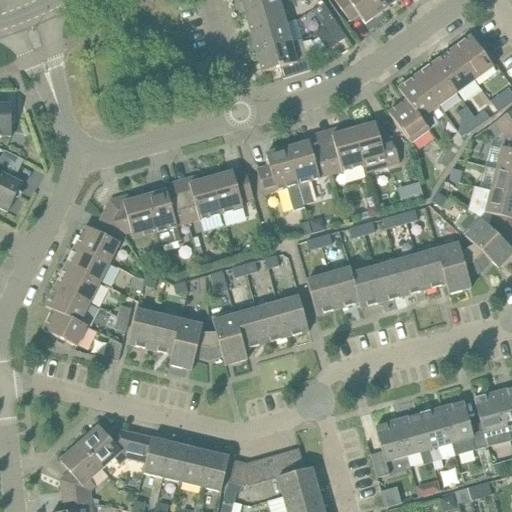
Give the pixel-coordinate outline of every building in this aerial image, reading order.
[(281,5),(279,0),(241,0),(246,15),(281,5)] [(365,24),(383,12),(374,0),(334,0),(350,22),(359,15),(365,24)] [(374,0),(383,12),(398,0),(374,0)] [(281,5),(246,15),(251,34),(286,24),(281,5)] [(328,10),(317,17),(322,25),(333,18),(346,38),(335,21),(328,10)] [(335,44),(346,38),(333,18),(322,25),(335,44)] [(291,44),(286,24),(251,34),(256,54),(291,44)] [(453,49),(475,81),(493,67),(471,36),(453,49)] [(307,60),(302,42),(292,45),(291,44),(256,54),(262,73),(280,68),(284,80),(300,76),(307,73),(304,62),(307,60)] [(453,49),(435,62),(457,94),(475,81),(453,49)] [(457,94),(435,62),(417,76),(439,107),(457,94)] [(430,113),(439,107),(417,76),(400,88),(408,100),(429,130),(438,124),(430,113)] [(511,103),(511,93),(509,89),(490,102),(498,114),(511,103)] [(410,144),(429,130),(408,100),(388,113),(410,144)] [(0,102),(0,137),(11,137),(11,105),(0,105),(0,103),(0,102)] [(502,133),(511,126),(511,110),(495,122),(502,133)] [(484,111),(474,118),(480,126),(489,119),(484,111)] [(470,132),(480,126),(474,118),(465,125),(466,126),(457,132),(457,133),(463,142),(467,136),(470,132)] [(502,133),(495,122),(488,127),(496,138),(502,133)] [(354,130),(364,166),(366,173),(400,164),(393,139),(381,142),(376,124),(354,130)] [(511,126),(502,133),(505,136),(511,138),(511,126)] [(364,166),(354,130),(341,134),(340,128),(330,131),(332,139),(321,142),(330,174),(341,171),(342,172),(364,166)] [(459,147),(463,142),(457,133),(450,142),(444,152),(452,157),(459,147)] [(496,171),(511,174),(511,138),(505,136),(496,171)] [(300,145),(288,149),(298,184),(297,185),(303,206),(314,203),(308,182),(319,178),(319,177),(330,174),(321,142),(310,145),(308,137),(299,140),(300,145)] [(298,184),(288,149),(266,155),(269,166),(257,170),(264,194),(286,188),(293,212),(304,208),(297,185),(298,184)] [(446,167),(452,157),(444,152),(438,162),(446,167)] [(11,163),(0,157),(0,209),(8,213),(22,184),(13,179),(14,177),(6,173),(11,163)] [(511,174),(496,171),(484,168),(479,188),(490,191),(490,192),(511,197),(511,174)] [(461,172),(452,169),(449,180),(458,183),(461,172)] [(233,172),(211,178),(221,215),(243,209),(241,201),(253,198),(246,173),(234,176),(233,172)] [(200,221),(221,215),(211,178),(199,182),(197,177),(176,183),(187,223),(199,220),(200,221)] [(177,226),(187,223),(176,183),(156,188),(157,194),(145,197),(155,233),(159,247),(181,241),(177,226)] [(421,187),(409,190),(412,203),(424,200),(421,187)] [(493,215),(489,228),(511,250),(511,246),(511,197),(490,192),(485,213),(493,215)] [(445,199),(435,193),(430,202),(441,208),(445,199)] [(134,239),(155,233),(145,197),(123,203),(122,198),(110,202),(104,213),(122,235),(132,232),(134,239)] [(375,207),(367,210),(370,217),(377,215),(378,215),(375,207)] [(414,211),(403,214),(406,224),(417,221),(414,211)] [(85,227),(76,246),(110,264),(120,244),(118,243),(122,235),(104,213),(95,231),(85,227)] [(406,224),(403,214),(392,217),(394,227),(406,224)] [(473,246),(467,250),(483,271),(491,263),(492,263),(496,259),(502,265),(511,255),(511,250),(489,228),(478,217),(461,234),(473,246)] [(310,221),(313,232),(324,229),(321,218),(310,221)] [(299,225),(296,230),(298,237),(311,233),(308,223),(299,225)] [(361,226),(364,236),(375,233),(372,223),(361,226)] [(364,236),(361,226),(350,229),(353,239),(364,236)] [(329,235),(318,238),(320,248),(332,244),(329,235)] [(309,251),(320,248),(318,238),(306,241),(309,251)] [(480,273),(483,271),(467,250),(462,254),(459,244),(436,250),(446,285),(449,295),(471,289),(468,276),(480,273)] [(110,264),(76,246),(66,266),(99,283),(110,264)] [(436,250),(415,256),(425,291),(446,285),(436,250)] [(403,297),(425,291),(415,256),(394,262),(403,297)] [(275,257),(270,258),(264,260),(266,269),(278,266),(275,257)] [(394,262),(372,268),(382,303),(403,297),(394,262)] [(253,263),(243,266),(245,275),(256,272),(253,263)] [(172,265),(165,267),(167,277),(179,274),(177,268),(172,265)] [(66,266),(56,286),(89,303),(99,283),(66,266)] [(245,275),(243,266),(232,269),(234,278),(245,275)] [(349,268),(328,274),(338,310),(359,304),(351,274),(349,268)] [(351,274),(359,304),(361,309),(382,303),(372,268),(351,274)] [(226,291),(221,272),(210,275),(215,294),(226,291)] [(316,316),(338,310),(328,274),(306,280),(316,316)] [(144,276),(143,279),(142,286),(154,288),(156,279),(144,276)] [(141,291),(142,286),(143,279),(133,277),(131,289),(141,291)] [(187,291),(185,282),(173,285),(176,294),(187,291)] [(89,303),(56,286),(46,306),(53,310),(79,323),(89,303)] [(299,297),(277,303),(287,338),(309,332),(299,297)] [(266,344),(287,338),(277,303),(256,309),(266,344)] [(120,307),(117,317),(127,320),(130,309),(120,307)] [(256,309),(234,315),(245,350),(266,344),(256,309)] [(87,327),(79,323),(53,310),(43,330),(77,348),(87,327)] [(128,345),(150,351),(159,315),(137,310),(133,326),(128,345)] [(217,338),(208,336),(209,360),(211,360),(222,357),(225,367),(247,360),(245,350),(234,315),(233,312),(211,318),(217,338)] [(172,356),(180,320),(159,315),(150,351),(172,356)] [(127,320),(117,317),(115,329),(125,331),(127,320)] [(209,360),(208,336),(199,334),(201,325),(180,320),(172,356),(169,366),(192,371),(195,357),(207,360),(209,360)] [(122,345),(120,344),(109,338),(105,359),(118,362),(122,345)] [(511,440),(511,389),(497,393),(510,441),(511,440)] [(497,445),(510,441),(497,393),(474,400),(481,424),(487,447),(497,445)] [(487,447),(481,424),(470,427),(464,403),(442,409),(451,444),(453,443),(456,455),(476,451),(487,447)] [(454,456),(451,444),(442,409),(420,415),(433,462),(435,470),(443,468),(441,460),(454,456)] [(433,462),(420,415),(398,421),(408,456),(420,452),(423,465),(433,462)] [(386,462),(408,456),(398,421),(375,428),(382,452),(370,456),(377,479),(390,475),(386,462)] [(99,427),(79,444),(102,469),(113,458),(119,464),(126,458),(146,462),(151,440),(119,432),(110,440),(99,427)] [(143,473),(163,478),(171,444),(151,440),(146,462),(143,473)] [(102,469),(79,444),(60,462),(69,472),(60,480),(63,499),(90,496),(90,491),(95,485),(90,480),(102,469)] [(171,444),(163,478),(182,482),(190,449),(171,444)] [(182,482),(202,487),(210,454),(190,449),(182,482)] [(288,452),(294,474),(305,471),(299,449),(288,452)] [(288,452),(277,455),(283,477),(294,474),(288,452)] [(210,454),(202,487),(221,492),(229,458),(210,454)] [(279,478),(283,477),(277,455),(266,458),(272,479),(278,477),(279,478)] [(261,482),(272,479),(266,458),(256,462),(261,482)] [(511,460),(493,466),(495,474),(511,469),(511,460)] [(237,483),(247,486),(246,464),(235,462),(230,481),(237,483)] [(256,462),(246,464),(247,486),(261,482),(256,462)] [(312,469),(305,471),(294,474),(283,477),(279,478),(284,497),(317,488),(312,469)] [(233,503),(237,483),(230,481),(225,501),(233,503)] [(437,481),(415,487),(418,498),(440,492),(437,481)] [(288,511),(306,511),(323,507),(317,488),(284,497),(288,511)] [(467,488),(453,492),(457,505),(470,500),(467,488)] [(92,511),(90,496),(63,499),(64,511),(92,511)] [(142,511),(145,502),(137,500),(134,511),(142,511)] [(165,511),(167,505),(156,502),(154,511),(156,511),(165,511)]
